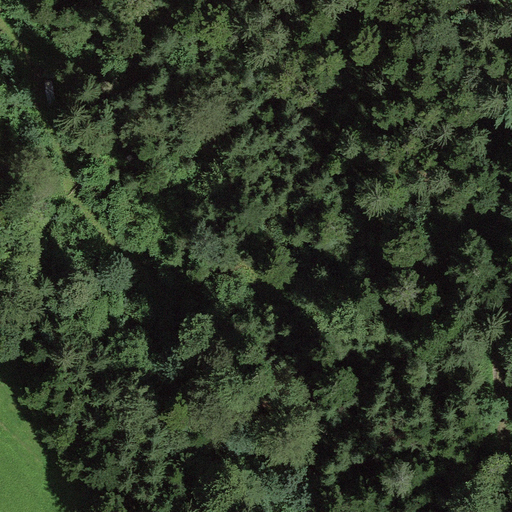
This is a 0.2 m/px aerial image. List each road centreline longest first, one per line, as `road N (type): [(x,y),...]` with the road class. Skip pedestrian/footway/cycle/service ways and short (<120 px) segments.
road 1 (track): [(511,480),(501,444),(498,115),(476,0)]
road 2 (track): [(140,273),(69,186),(20,43),(0,11)]
